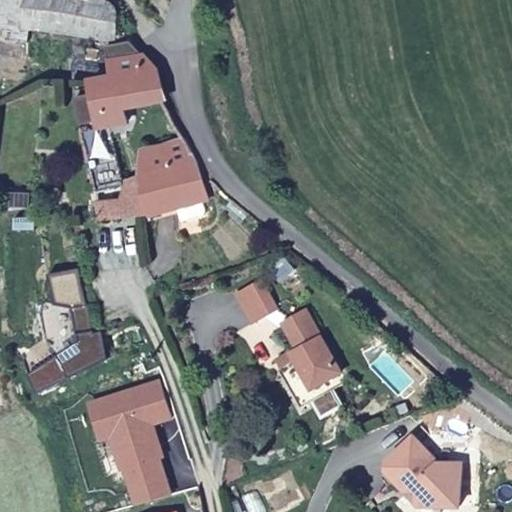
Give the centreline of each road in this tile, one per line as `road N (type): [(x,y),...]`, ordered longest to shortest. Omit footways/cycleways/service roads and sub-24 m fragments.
road 1 (residential): [(511,419),(220,173),(172,60),(177,0)]
road 2 (residential): [(212,511),(195,446),(127,278)]
